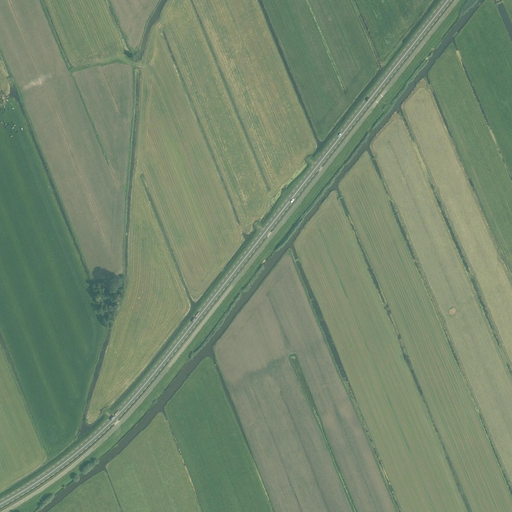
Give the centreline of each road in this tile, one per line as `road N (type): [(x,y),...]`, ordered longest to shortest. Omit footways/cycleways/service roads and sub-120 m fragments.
road 1 (unclassified): [(4,511),(58,477),(141,400),(457,0)]
road 2 (primary): [(0,504),(115,418),(447,0)]
road 3 (track): [(237,234),(255,223),(309,147),(284,81)]
